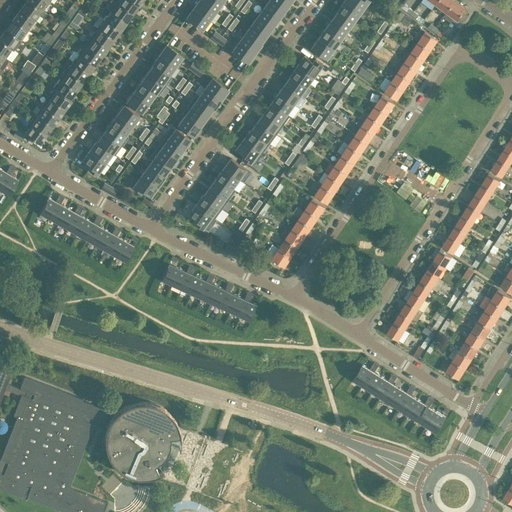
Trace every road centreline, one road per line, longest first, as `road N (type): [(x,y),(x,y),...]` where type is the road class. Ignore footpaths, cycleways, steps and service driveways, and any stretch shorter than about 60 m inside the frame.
road 1 (residential): [(383,458),(285,418),(0,327)]
road 2 (residential): [(511,81),(478,56),(457,53),(293,296)]
road 3 (residential): [(150,229),(317,0)]
road 4 (residential): [(357,333),(511,103)]
road 5 (residential): [(48,172),(175,0)]
road 6 (residential): [(293,296),(150,229)]
road 7 (residential): [(473,406),(357,333)]
